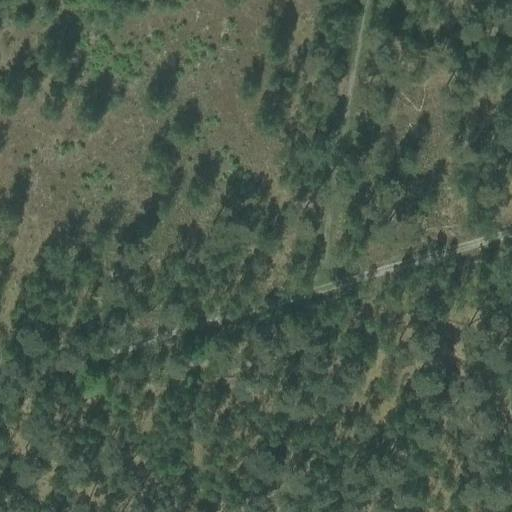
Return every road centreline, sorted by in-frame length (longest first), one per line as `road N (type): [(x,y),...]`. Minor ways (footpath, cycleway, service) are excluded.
road 1 (track): [(0,390),(317,296)]
road 2 (track): [(369,0),(317,296)]
road 3 (track): [(317,296),(511,238)]
